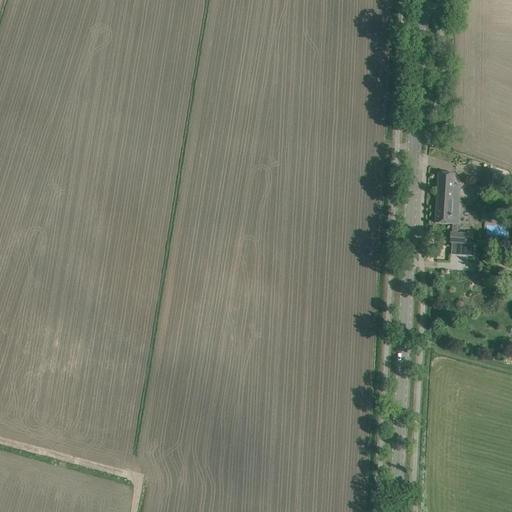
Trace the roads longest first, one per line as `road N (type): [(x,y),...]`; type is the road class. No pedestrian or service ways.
road 1 (tertiary): [(396,511),(423,0)]
road 2 (track): [(0,441),(136,479),(136,511)]
